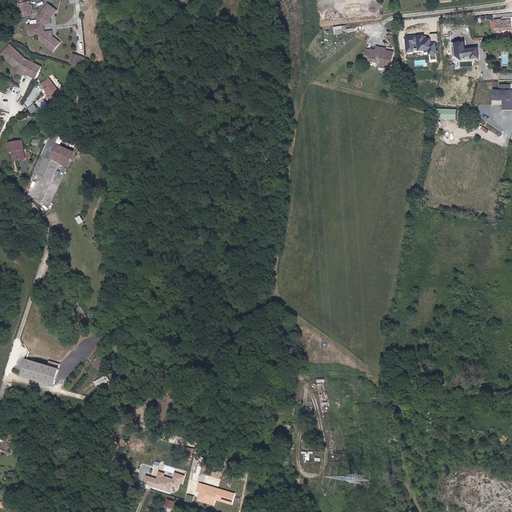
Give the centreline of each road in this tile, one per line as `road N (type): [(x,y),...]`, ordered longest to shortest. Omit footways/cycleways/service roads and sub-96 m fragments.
road 1 (track): [(0,399),(52,233)]
road 2 (unknown): [(49,244),(78,314),(111,349),(114,370)]
